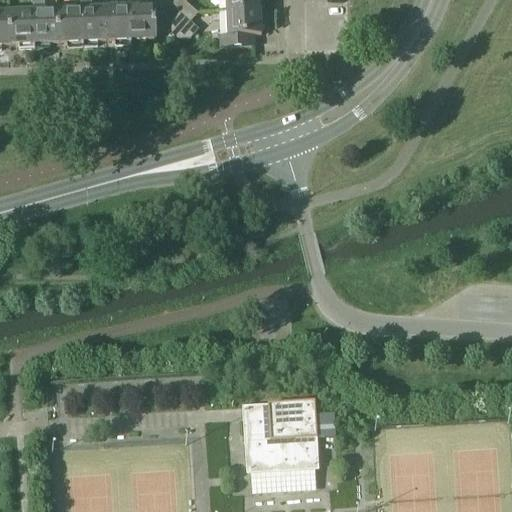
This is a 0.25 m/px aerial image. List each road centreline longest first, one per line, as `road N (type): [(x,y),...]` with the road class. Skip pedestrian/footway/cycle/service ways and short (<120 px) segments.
road 1 (unclassified): [(511,333),(342,316),(321,289),(283,139)]
road 2 (secondary): [(283,139),(0,214)]
road 3 (secondary): [(434,0),(385,75),(342,112),(283,139)]
